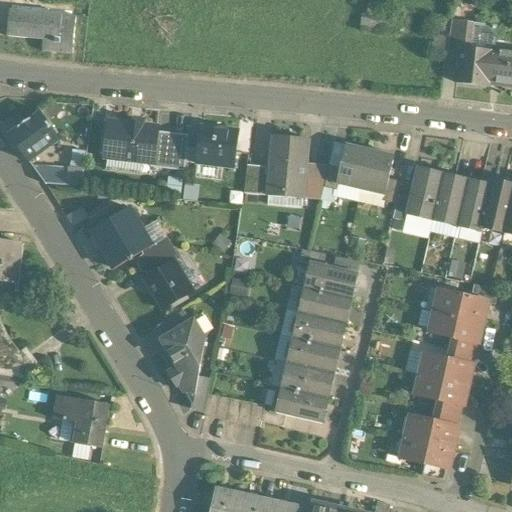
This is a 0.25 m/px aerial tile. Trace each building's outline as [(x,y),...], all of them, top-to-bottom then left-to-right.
[(408,12),(352,4),(349,27),(404,37),(408,12)] [(74,15),(7,10),(5,36),(41,39),(40,51),(70,54),(74,15)] [(451,20),(439,17),(434,45),(446,47),(451,20)] [(461,21),(451,20),(446,47),(457,49),(461,21)] [(461,21),(457,49),(459,49),(459,48),(469,49),(473,23),(461,21)] [(469,49),(459,48),(459,49),(455,82),(487,86),(491,52),(469,49)] [(511,54),(491,52),(487,86),(511,89),(511,54)] [(38,112),(7,134),(27,161),(58,138),(38,112)] [(155,127),(108,121),(103,157),(150,163),(151,163),(155,131),(155,127)] [(201,127),(188,125),(187,135),(185,146),(198,147),(201,127)] [(237,131),(201,127),(198,147),(196,163),(232,168),(237,131)] [(187,135),(155,131),(151,163),(150,163),(149,167),(183,171),(184,162),(183,162),(185,146),(187,135)] [(307,139),(272,136),(269,174),(267,190),(267,191),(282,192),(282,197),(301,199),(301,198),(305,163),(307,139)] [(369,150),(345,145),(340,167),(336,184),(337,184),(360,189),(369,150)] [(393,156),(369,150),(360,189),(382,195),(384,195),(387,179),(393,156)] [(328,165),(305,163),(301,198),(320,200),(323,187),(328,165)] [(265,166),(246,165),(243,193),(262,195),(263,190),(267,190),(269,174),(264,173),(265,166)] [(340,167),(328,165),(323,187),(335,190),(337,184),(336,184),(340,167)] [(45,166),(35,169),(34,170),(44,184),(46,183),(66,185),(67,170),(50,169),(49,167),(45,166)] [(81,171),(67,170),(66,185),(67,186),(80,187),(81,171)] [(441,175),(416,170),(411,192),(406,214),(409,214),(431,220),(441,175)] [(466,181),(441,175),(431,220),(456,225),(466,181)] [(399,181),(387,179),(384,195),(382,195),(381,201),(394,204),(397,188),(399,181)] [(511,193),(511,184),(493,180),(491,187),(482,228),(503,233),(511,193)] [(491,187),(466,181),(456,225),(481,231),(482,228),(491,187)] [(335,190),(323,187),(320,200),(332,203),(335,190)] [(411,192),(397,188),(394,204),(390,221),(406,225),(409,214),(406,214),(411,192)] [(511,193),(503,233),(511,234),(511,193)] [(110,203),(87,217),(93,228),(117,215),(110,203)] [(93,228),(90,231),(112,269),(128,260),(129,261),(133,259),(132,257),(141,252),(151,246),(151,245),(128,208),(117,215),(93,228)] [(481,231),(456,225),(453,238),(478,244),(481,231)] [(165,237),(151,245),(151,246),(141,252),(143,256),(139,258),(138,264),(142,270),(147,272),(151,269),(153,273),(173,261),(174,262),(178,260),(178,259),(178,258),(165,237)] [(18,242),(0,240),(0,281),(13,283),(18,242)] [(357,262),(334,256),(332,269),(355,274),(357,262)] [(153,273),(144,279),(162,309),(191,292),(174,262),(173,261),(153,273)] [(332,269),(311,264),(305,289),(349,299),(355,274),(332,269)] [(497,290),(473,285),(470,298),(486,301),(486,303),(494,305),(495,298),(497,290)] [(349,299),(305,289),(299,314),(343,324),(349,299)] [(470,298),(439,291),(434,312),(481,323),(486,303),(486,301),(470,298)] [(481,323),(434,312),(429,333),(453,338),(474,343),(476,344),(481,323)] [(181,314),(157,329),(163,340),(164,341),(188,326),(188,325),(181,314)] [(343,324),(299,314),(293,339),(337,349),(343,324)] [(188,326),(164,341),(163,340),(161,341),(159,351),(171,371),(170,377),(173,382),(179,384),(185,393),(194,395),(197,380),(204,342),(193,322),(188,325),(188,326)] [(0,375),(18,378),(35,367),(24,352),(17,357),(12,351),(6,343),(1,333),(0,330),(0,375)] [(474,343),(453,338),(450,349),(472,354),(474,343)] [(337,349),(293,339),(287,363),(332,374),(338,349),(337,349)] [(472,354),(450,349),(448,361),(469,366),(472,354)] [(448,361),(424,355),(420,375),(466,386),(471,366),(469,366),(448,361)] [(332,374),(287,363),(281,388),(326,399),(332,374)] [(466,386),(420,375),(415,395),(438,401),(460,406),(462,406),(466,386)] [(209,382),(197,380),(194,395),(185,393),(191,405),(190,409),(203,412),(209,382)] [(326,399),(281,388),(275,413),(284,416),(320,424),(326,399)] [(218,397),(207,395),(203,416),(214,419),(218,397)] [(108,406),(57,397),(53,419),(78,424),(74,444),(100,448),(108,406)] [(230,399),(218,397),(214,419),(225,421),(230,399)] [(241,401),(230,399),(225,421),(230,422),(236,423),(241,401)] [(252,404),(241,401),(236,423),(248,425),(252,404)] [(460,406),(438,401),(436,412),(457,417),(460,406)] [(263,406),(252,404),(248,425),(259,427),(260,422),(263,406)] [(275,413),(263,411),(260,422),(282,427),(284,416),(275,413)] [(457,417),(436,412),(433,423),(455,428),(457,417)] [(433,423),(410,418),(405,437),(452,448),(456,428),(455,428),(433,423)] [(452,448),(405,437),(400,458),(424,464),(445,469),(447,469),(452,448)] [(445,469),(424,464),(421,476),(442,480),(445,469)] [(242,511),(246,497),(225,493),(226,491),(215,489),(209,511),(242,511)] [(257,498),(246,496),(246,497),(242,511),(275,511),(277,505),(256,500),(257,498)] [(387,511),(389,505),(376,502),(374,511),(387,511)] [(288,506),(278,503),(277,505),(275,511),(308,511),(309,511),(288,507),(288,506)]
